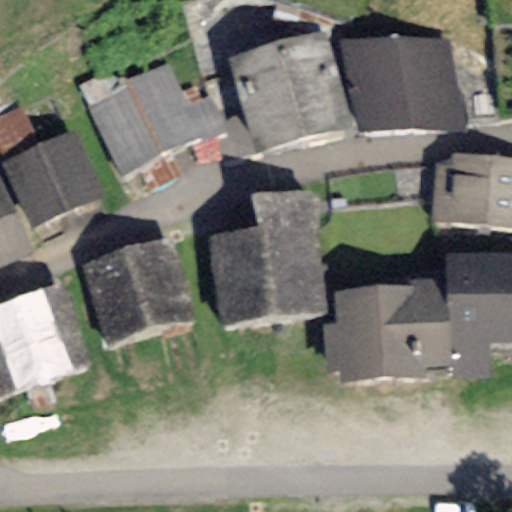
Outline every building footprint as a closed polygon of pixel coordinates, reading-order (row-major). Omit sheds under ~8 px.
[(323,33),(229,61),(257,155),(351,126),(323,33)] [(449,40),(338,43),(363,133),(467,130),(449,40)] [(117,69),(78,88),(122,178),(224,128),(209,99),(187,110),(165,64),(125,84),(117,69)] [(23,108),(0,117),(0,148),(7,163),(2,165),(32,229),(103,196),(73,130),(40,145),(23,108)] [(511,161),(452,155),(451,169),(437,168),(431,224),(511,231),(511,161)] [(0,183),(0,265),(31,252),(0,183)] [(313,190),(252,196),(257,228),(270,318),(324,312),(313,190)] [(257,228),(206,239),(218,331),(270,318),(257,228)] [(168,242),(83,268),(107,349),(195,320),(168,242)] [(511,255),(448,257),(447,284),(454,374),(452,380),(490,379),(489,341),(511,339),(511,255)] [(447,284),(332,294),(334,325),(324,326),(327,373),(339,372),(340,383),(454,374),(447,284)] [(58,291),(0,314),(0,402),(89,366),(58,291)]
